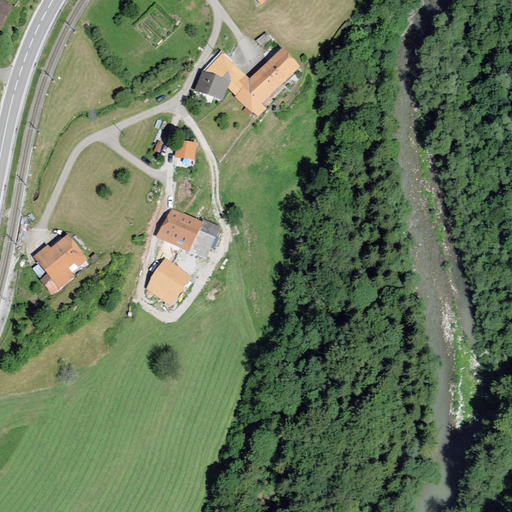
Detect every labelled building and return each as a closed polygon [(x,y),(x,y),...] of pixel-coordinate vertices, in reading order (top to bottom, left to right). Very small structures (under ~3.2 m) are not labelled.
[(249,82),(223,57),(207,73),(203,72),(195,90),(221,99),(229,85),(238,94),(237,97),(258,117),(268,108),(263,104),(300,66),(282,49),(249,82)] [(198,158),(199,141),(178,140),(177,157),(198,158)] [(201,224),(172,210),(160,236),(189,251),(191,247),(207,255),(220,228),(203,219),(201,224)] [(46,249),(37,256),(51,273),(42,279),(52,292),(73,276),(67,269),(76,262),(78,265),(86,259),(70,238),(50,253),(46,249)] [(188,277),(165,261),(147,287),(170,303),(188,277)]
